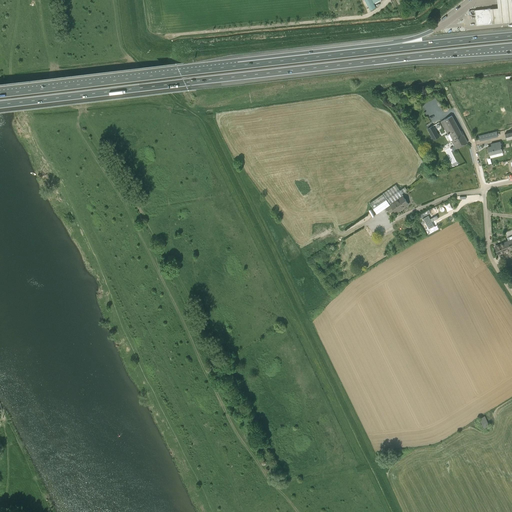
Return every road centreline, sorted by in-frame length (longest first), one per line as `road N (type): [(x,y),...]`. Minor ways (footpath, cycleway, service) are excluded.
road 1 (track): [(392,511),(201,118),(120,49),(112,0)]
road 2 (track): [(18,0),(9,75),(214,511)]
road 3 (motorway): [(0,103),(511,46)]
road 4 (track): [(299,511),(258,459),(130,213),(75,128)]
road 5 (track): [(246,511),(73,179),(75,128)]
road 6 (motorway): [(390,48),(0,93)]
road 7 (track): [(240,501),(435,446)]
road 8 (unknown): [(382,42),(218,68)]
road 9 (track): [(81,119),(37,0)]
road 10 (motorway): [(511,36),(390,48)]
